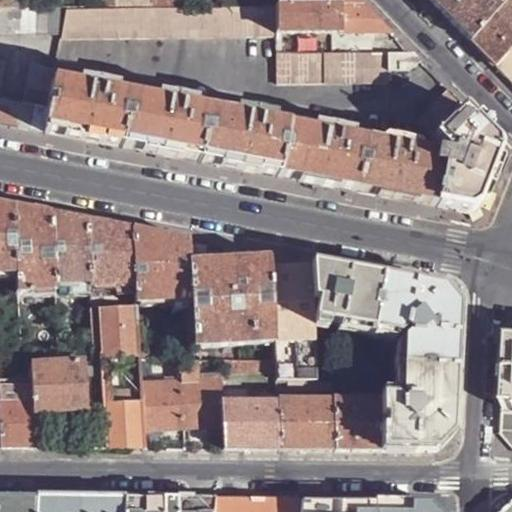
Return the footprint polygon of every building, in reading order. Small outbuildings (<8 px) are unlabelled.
[(43,0),(45,9),(55,9),(53,0),(43,0)] [(70,0),(72,8),(81,8),(80,0),(70,0)] [(460,0),(430,0),(438,7),(446,16),(460,0)] [(507,0),(460,0),(446,16),(459,29),(471,41),(507,0)] [(488,59),(495,67),(511,47),(511,0),(507,0),(471,41),(488,59)] [(278,34),(343,34),(343,10),(342,5),(306,5),(298,5),(278,6),(278,34)] [(278,34),(278,6),(228,6),(187,6),(177,7),(163,7),(153,7),(117,8),(106,8),(93,8),(81,8),(72,8),(67,8),(61,35),(61,40),(278,37),(278,34)] [(0,36),(61,35),(67,8),(55,9),(45,9),(0,9),(0,36)] [(343,10),(343,34),(389,34),(392,34),(368,10),(343,10)] [(511,47),(495,67),(511,83),(511,47)] [(388,72),(411,72),(420,62),(413,54),(388,55),(388,72)] [(279,84),(388,83),(388,72),(388,55),(278,56),(279,84)] [(23,104),(48,109),(53,82),(55,70),(30,65),(23,104)] [(55,136),(122,148),(131,96),(53,82),(48,109),(44,134),(55,136)] [(433,139),(466,108),(448,90),(416,121),(433,139)] [(131,96),(122,148),(131,150),(200,163),(209,111),(131,96)] [(0,125),(44,134),(48,109),(23,104),(0,99),(0,125)] [(433,139),(448,156),(436,153),(434,166),(443,168),(436,207),(468,213),(479,207),(500,151),(497,141),(466,108),(433,139)] [(221,167),(279,178),(289,126),(261,120),(248,118),(209,111),(200,163),(221,167)] [(314,125),(313,130),(353,138),(354,133),(314,125)] [(303,182),(358,192),(367,140),(353,138),(313,130),(289,126),(279,178),(303,182)] [(381,140),(381,143),(419,150),(420,147),(417,144),(384,138),(381,140)] [(385,197),(436,207),(443,168),(434,166),(436,153),(419,150),(381,143),(367,140),(358,192),(385,197)] [(0,206),(0,277),(16,276),(12,209),(0,206)] [(16,276),(17,294),(56,291),(55,286),(51,216),(30,212),(12,209),(16,276)] [(51,216),(55,286),(90,284),(87,223),(63,218),(51,216)] [(104,226),(87,223),(90,284),(90,289),(113,287),(124,287),(135,286),(132,231),(104,226)] [(135,286),(136,303),(184,301),(192,301),(190,263),(188,242),(153,235),(132,231),(135,286)] [(188,242),(190,263),(225,262),(226,249),(220,248),(206,245),(206,256),(192,257),(192,242),(188,242)] [(206,245),(192,242),(192,257),(206,256),(206,245)] [(287,260),(270,257),(270,259),(271,292),(273,308),(275,343),(276,361),(277,372),(278,381),(291,382),(318,382),(314,321),(313,300),(312,264),(287,260)] [(225,262),(190,263),(192,301),(193,311),(195,347),(275,343),(273,308),(258,308),(257,293),(271,292),(270,259),(225,262)] [(334,269),(312,264),(313,300),(319,302),(314,321),(373,332),(384,278),(334,269)] [(409,282),(384,278),(373,332),(400,337),(406,332),(409,336),(404,340),(402,368),(457,371),(461,308),(446,289),(409,282)] [(135,286),(124,287),(125,302),(125,308),(136,307),(136,303),(135,286)] [(124,287),(113,287),(114,303),(125,302),(124,287)] [(193,311),(192,301),(184,301),(184,312),(193,311)] [(132,450),(145,450),(145,447),(144,432),(142,392),(111,394),(109,364),(140,362),(140,359),(139,347),(136,307),(125,308),(104,309),(92,309),(94,339),(95,352),(101,353),(105,431),(106,447),(106,449),(132,450)] [(94,339),(59,338),(59,349),(95,352),(94,339)] [(139,347),(140,359),(157,359),(156,347),(139,347)] [(182,383),(198,382),(197,360),(180,360),(182,383)] [(221,360),(222,371),(227,371),(277,372),(276,361),(221,360)] [(33,403),(34,415),(89,412),(86,362),(32,365),(33,403)] [(457,371),(402,368),(401,395),(407,400),(403,403),(397,397),(382,397),(382,402),(382,452),(397,452),(438,453),(454,435),(457,371)] [(184,430),(224,428),(223,401),(222,382),(222,381),(198,382),(182,383),(184,430)] [(144,432),(184,430),(182,383),(141,385),(142,392),(144,432)] [(279,400),(223,401),(224,428),(225,448),(225,451),(261,451),(282,451),(279,400)] [(334,401),(279,400),(282,451),(315,451),(337,452),(334,401)] [(382,402),(334,401),(337,452),(362,452),(382,452),(382,402)] [(33,403),(0,403),(0,448),(21,449),(36,449),(34,415),(33,403)] [(511,410),(505,410),(503,435),(511,445),(511,410)] [(94,431),(93,449),(106,449),(106,447),(105,431),(94,431)] [(444,511),(431,499),(303,497),(302,511),(444,511)] [(0,511),(34,511),(35,499),(0,498),(0,511)] [(52,500),(35,499),(34,511),(122,511),(123,502),(109,501),(52,500)] [(123,502),(122,511),(188,511),(189,502),(154,502),(123,502)] [(212,511),(214,503),(199,502),(189,502),(188,511),(212,511)] [(230,503),(214,503),(212,511),(298,511),(299,503),(279,503),(230,503)]
